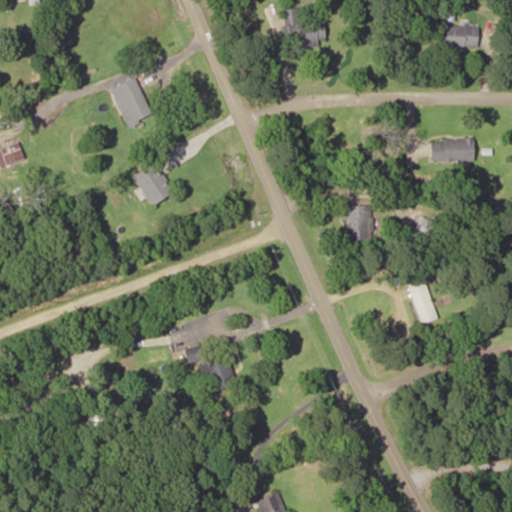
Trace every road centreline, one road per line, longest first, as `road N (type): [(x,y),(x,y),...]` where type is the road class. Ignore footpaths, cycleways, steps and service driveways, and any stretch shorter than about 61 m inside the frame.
road 1 (secondary): [(447,511),(370,384),(191,0)]
road 2 (residential): [(243,124),(399,83),(511,83)]
road 3 (residential): [(370,384),(446,342),(511,342)]
